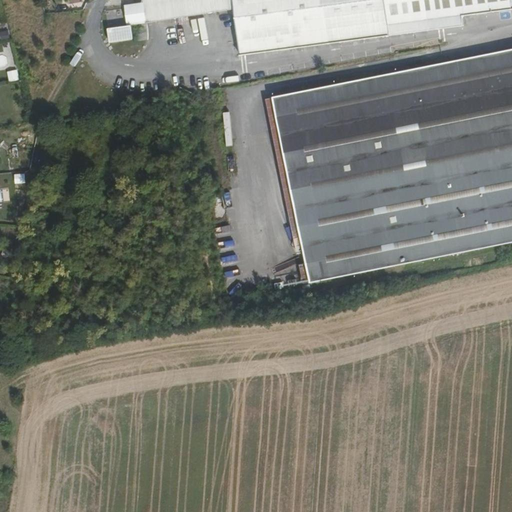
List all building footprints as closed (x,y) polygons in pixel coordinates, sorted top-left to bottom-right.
[(511,0),(143,0),(143,1),(125,4),(128,24),(125,25),(108,27),(110,41),(133,37),(131,23),(137,23),(138,40),(148,38),(148,29),(147,21),(234,8),(241,54),(463,24),(462,14),(511,7),(511,0)] [(82,1),(42,6),(44,13),(83,8),(82,1)] [(109,25),(116,23),(112,11),(105,13),(109,25)] [(511,46),(273,95),(311,281),(511,239),(511,46)] [(9,82),(20,79),(17,69),(7,72),(9,82)] [(26,182),(26,174),(15,174),(15,182),(26,182)]
